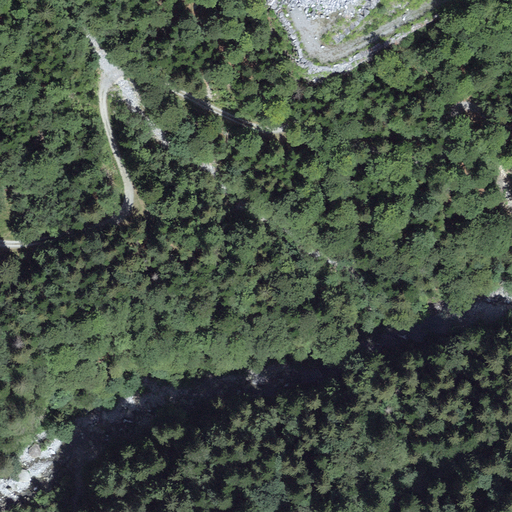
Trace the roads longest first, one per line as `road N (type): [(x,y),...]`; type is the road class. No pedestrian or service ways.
road 1 (unclassified): [(511,132),(457,105),(446,146),(429,164),(313,124),(259,128),(118,72),(103,99),(132,191),(130,209),(117,221),(47,240),(0,244)]
road 2 (track): [(296,0),(316,49),(328,55),(438,0)]
